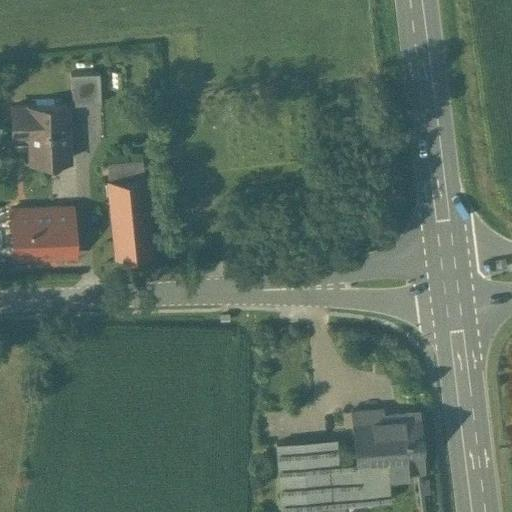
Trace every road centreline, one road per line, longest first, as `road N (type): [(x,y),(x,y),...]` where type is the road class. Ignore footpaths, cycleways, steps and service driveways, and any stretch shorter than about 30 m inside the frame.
road 1 (tertiary): [(0,305),(449,282)]
road 2 (secondary): [(415,0),(449,282)]
road 3 (secondary): [(449,282),(478,511)]
